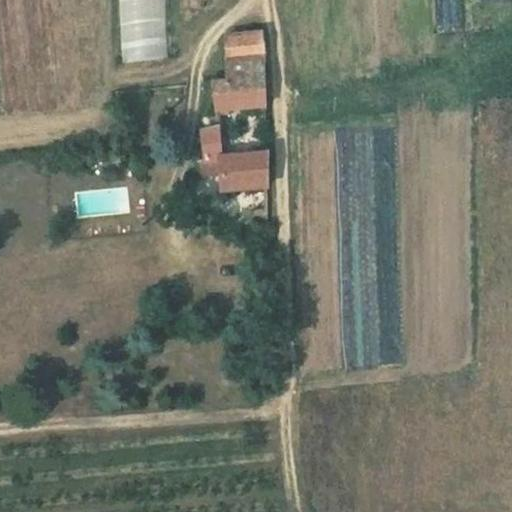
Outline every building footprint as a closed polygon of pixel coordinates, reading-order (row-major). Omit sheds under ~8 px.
[(165,0),(119,0),(122,73),(168,74),(165,0)] [(265,58),(262,33),(226,36),(223,59),(265,58)] [(265,58),(223,59),(222,80),(266,77),(265,58)] [(222,80),(213,80),(218,108),(267,104),(266,77),(222,80)] [(226,156),(222,128),(202,131),(206,157),(198,157),(200,175),(224,174),(225,188),(270,186),(269,155),(226,156)] [(271,209),(259,210),(259,225),(271,223),(271,209)]
